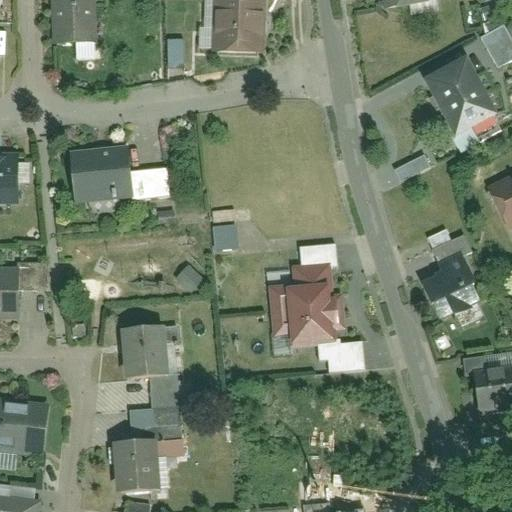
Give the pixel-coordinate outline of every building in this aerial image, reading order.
[(98,0),(53,0),(55,49),(101,48),(98,0)] [(268,0),(214,0),(217,62),(270,60),(268,0)] [(386,0),(388,9),(444,1),(443,0),(386,0)] [(487,39),(503,68),(511,63),(511,30),(510,26),(487,39)] [(463,140),(507,117),(475,59),(432,82),(463,140)] [(76,152),(81,204),(139,198),(137,173),(134,146),(76,152)] [(406,182),(436,166),(430,155),(400,171),(406,182)] [(35,157),(0,157),(0,215),(35,215),(35,157)] [(173,170),(137,173),(139,198),(139,201),(176,198),(173,170)] [(511,177),(493,186),(511,226),(511,177)] [(220,251),(244,249),(241,224),(217,226),(220,251)] [(439,250),(445,265),(475,253),(469,237),(439,250)] [(25,262),(0,262),(0,321),(26,321),(25,262)] [(300,348),(342,344),(341,331),(351,330),(347,297),(338,298),(335,263),(296,267),(298,285),(275,287),(279,337),(299,335),(300,348)] [(447,321),(486,302),(468,265),(429,283),(447,321)] [(193,294),(203,277),(184,266),(174,283),(193,294)] [(155,379),(175,378),(173,328),(128,330),(130,380),(155,379)] [(511,367),(479,371),(485,414),(511,411),(511,367)] [(175,378),(155,379),(157,409),(185,407),(183,377),(175,378)] [(51,406),(0,398),(0,456),(43,463),(51,406)] [(187,440),(185,407),(157,409),(135,410),(137,443),(162,442),(187,440)] [(165,493),(162,442),(137,443),(120,444),(123,495),(165,493)] [(40,511),(43,497),(0,491),(0,511),(40,511)]
